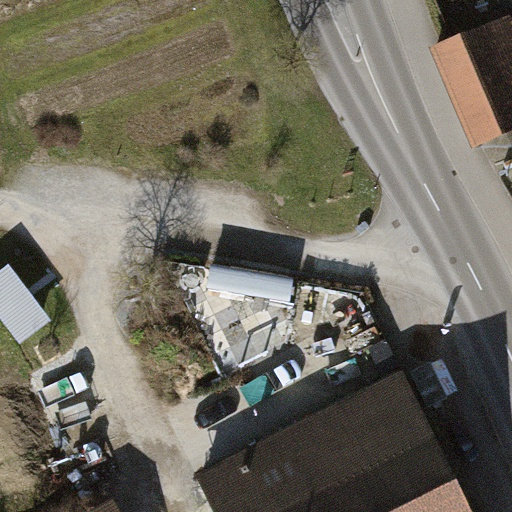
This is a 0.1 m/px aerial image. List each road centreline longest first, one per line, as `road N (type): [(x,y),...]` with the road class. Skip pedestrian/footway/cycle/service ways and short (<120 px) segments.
road 1 (track): [(0,207),(476,276),(511,265)]
road 2 (secondary): [(339,0),(511,357)]
road 3 (unknown): [(75,219),(76,269),(169,511)]
